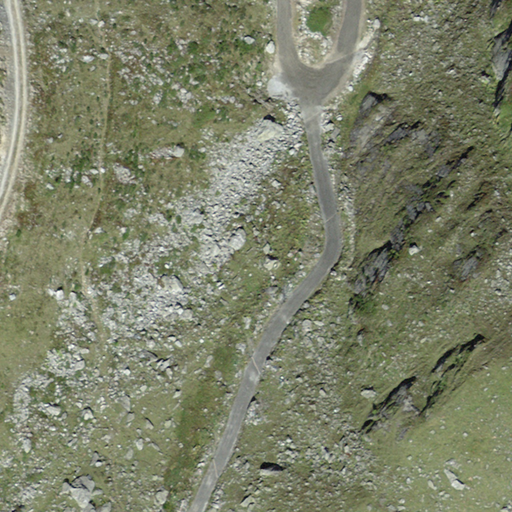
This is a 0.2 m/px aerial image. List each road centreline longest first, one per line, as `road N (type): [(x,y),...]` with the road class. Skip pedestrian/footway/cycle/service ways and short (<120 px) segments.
road 1 (track): [(309,79),(335,253),(284,310),(190,511)]
road 2 (track): [(13,0),(20,111),(0,200)]
